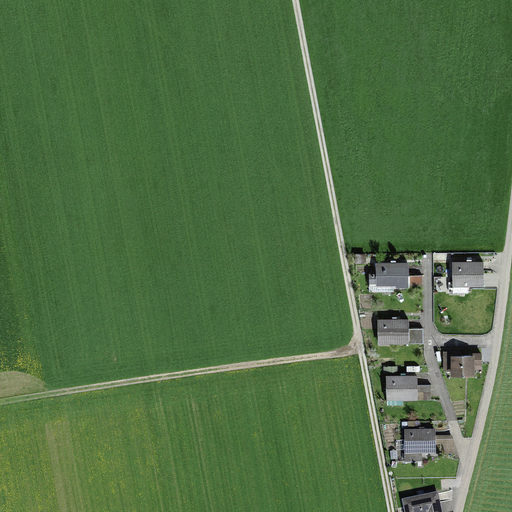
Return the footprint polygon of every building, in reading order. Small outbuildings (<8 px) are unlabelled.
[(484,264),(453,264),(453,293),(468,293),(468,284),(484,284),(484,264)] [(411,265),(379,265),(379,288),(411,287),(411,265)] [(408,318),(377,318),(378,344),(409,343),(408,328),(408,318)] [(423,327),(408,328),(409,343),(423,343),(423,327)] [(484,354),(453,354),(454,378),(477,377),(477,371),(484,371),(484,354)] [(419,376),(388,377),(389,402),(420,400),(420,387),(419,376)] [(432,387),(420,387),(421,402),(432,401),(432,387)] [(438,432),(406,432),(407,466),(424,465),(424,460),(438,460),(438,432)] [(444,511),(440,493),(404,502),(406,511),(444,511)]
